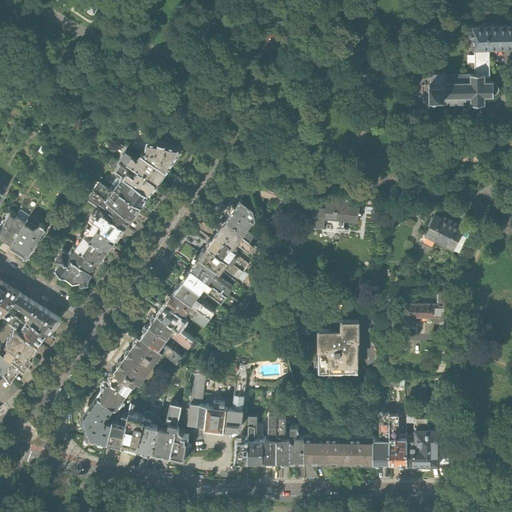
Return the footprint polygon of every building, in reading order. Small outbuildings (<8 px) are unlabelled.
[(489,45),(511,44),(511,21),(472,22),(472,27),(471,27),(469,29),(469,32),(471,34),(472,34),(472,46),(474,46),(474,69),(485,69),(485,76),(489,76),(489,45)] [(446,67),(434,68),(433,67),(433,66),(431,65),(430,65),(429,65),(428,66),(428,67),(427,68),(428,69),(428,70),(429,70),(430,71),(430,77),(429,77),(429,78),(425,78),(425,92),(429,92),(429,93),(431,93),(431,94),(431,95),(431,96),(432,97),(433,97),(434,98),(435,98),(436,97),(436,99),(471,98),(485,98),(485,91),(493,91),(493,89),(495,89),(497,88),(498,86),(499,85),(499,84),(499,83),(499,82),(498,80),(497,79),(496,79),(494,78),(493,78),(493,76),(489,76),(485,76),(485,69),(474,69),(446,69),(446,67)] [(147,139),(144,153),(167,169),(180,152),(183,150),(180,144),(177,145),(147,139)] [(116,168),(124,174),(150,193),(158,182),(167,169),(144,153),(141,151),(137,156),(125,148),(120,155),(139,168),(135,174),(128,169),(129,167),(121,161),(116,168)] [(115,185),(141,205),(150,193),(124,174),(115,185)] [(94,188),(132,216),(141,205),(115,185),(112,189),(100,180),(94,188)] [(102,210),(125,226),(132,216),(94,188),(90,194),(106,205),(102,210)] [(304,189),(295,188),(294,203),(302,203),(304,189)] [(350,194),(327,191),(325,205),(304,203),(302,221),(323,223),(324,223),(325,213),(336,214),(344,215),(344,216),(357,217),(357,218),(358,218),(359,205),(349,204),(350,194)] [(246,235),(250,237),(255,230),(249,226),(247,226),(252,218),(255,218),(252,206),(240,197),(235,204),(232,202),(228,208),(231,210),(226,216),(244,230),(242,232),(246,235)] [(380,205),(365,204),(364,214),(379,215),(380,205)] [(93,222),(116,238),(125,226),(102,210),(98,215),(96,213),(93,217),(96,218),(93,222)] [(0,236),(11,243),(25,221),(26,220),(16,214),(15,216),(7,211),(0,224),(0,236)] [(443,216),(435,212),(425,233),(453,246),(460,231),(464,224),(464,223),(444,214),(443,216)] [(336,214),(325,213),(324,223),(323,223),(323,227),(338,229),(339,226),(345,227),(345,225),(343,225),(344,216),(344,215),(336,214)] [(219,227),(215,231),(237,247),(241,242),(246,235),(242,232),(244,230),(226,216),(223,221),(220,220),(216,225),(219,227)] [(34,226),(25,221),(11,243),(10,245),(22,253),(23,256),(30,254),(29,251),(46,226),(40,222),(34,226)] [(85,233),(108,250),(116,238),(93,222),(85,233)] [(467,234),(470,226),(464,224),(460,231),(467,234)] [(215,231),(208,242),(228,257),(234,251),(237,247),(215,231)] [(85,233),(75,246),(98,263),(108,250),(85,233)] [(250,237),(246,235),(241,242),(255,252),(260,245),(250,237)] [(199,253),(220,268),(223,264),(228,257),(208,242),(204,247),(203,246),(200,251),(200,252),(199,253)] [(88,278),(98,263),(75,246),(72,244),(67,251),(62,247),(54,259),(58,262),(54,269),(72,283),(80,282),(80,284),(89,283),(88,278)] [(249,262),(234,251),(228,257),(244,269),(249,262)] [(212,280),(227,291),(232,284),(221,276),(218,276),(216,275),(220,269),(220,268),(199,253),(198,255),(197,254),(195,254),(193,257),(194,259),(194,260),(191,265),(212,280)] [(228,257),(223,264),(238,276),(244,269),(228,257)] [(182,276),(204,291),(207,287),(212,280),(191,265),(187,269),(184,269),(182,272),(183,274),(183,275),(182,276)] [(195,302),(199,297),(204,291),(182,276),(180,279),(178,278),(174,282),(177,284),(174,287),(192,300),(195,302)] [(227,291),(212,280),(207,287),(222,298),(227,291)] [(0,315),(13,298),(19,290),(8,283),(0,294),(0,315)] [(436,302),(436,314),(436,320),(445,321),(450,320),(451,286),(437,286),(436,302)] [(174,287),(166,298),(184,312),(187,307),(192,300),(174,287)] [(32,310),(28,316),(46,330),(52,322),(54,324),(60,316),(19,290),(13,298),(32,310)] [(195,302),(210,314),(215,307),(203,298),(201,298),(199,297),(195,302)] [(157,310),(158,310),(178,325),(180,326),(188,315),(184,312),(166,298),(157,310)] [(192,300),(187,307),(205,321),(210,314),(195,302),(192,300)] [(295,310),(298,321),(313,318),(312,316),(329,313),(327,301),(310,305),(311,307),(295,310)] [(436,314),(436,302),(403,301),(402,323),(416,324),(416,313),(427,314),(436,314)] [(149,320),(170,336),(174,332),(178,325),(158,310),(155,314),(149,320)] [(17,325),(38,341),(46,330),(28,316),(25,314),(22,319),(15,314),(10,321),(17,325)] [(144,328),(142,331),(163,347),(167,340),(170,336),(149,320),(144,328)] [(342,329),(320,329),(320,370),(360,369),(360,346),(360,340),(362,340),(361,320),(342,320),(342,329)] [(1,346),(0,348),(0,361),(11,376),(21,362),(25,365),(33,355),(30,353),(38,341),(17,325),(6,340),(9,343),(5,349),(1,346)] [(194,336),(180,326),(178,325),(174,332),(189,343),(194,336)] [(133,341),(124,353),(146,370),(163,347),(142,331),(140,334),(139,333),(133,341)] [(167,340),(163,347),(178,358),(183,351),(167,340)] [(140,378),(146,370),(124,353),(120,359),(114,366),(115,367),(109,376),(127,389),(137,376),(140,378)] [(237,371),(232,405),(243,406),(247,372),(237,371)] [(203,373),(195,372),(194,380),(193,380),(189,406),(187,406),(186,415),(188,415),(188,420),(190,420),(190,421),(191,422),(192,422),(193,422),(194,422),(195,422),(196,421),(214,423),(231,426),(231,424),(240,425),(241,416),(243,406),(232,405),(224,404),(225,399),(213,398),(213,404),(209,403),(209,402),(200,401),(200,398),(202,399),(206,373),(204,372),(203,373)] [(97,392),(113,404),(119,408),(120,406),(123,401),(123,395),(127,389),(109,376),(108,378),(104,378),(101,382),(101,386),(97,392)] [(107,438),(112,419),(106,418),(105,418),(103,414),(107,410),(108,411),(113,404),(97,392),(92,399),(88,400),(85,404),(86,406),(82,413),(81,413),(82,418),(84,419),(87,426),(86,428),(88,433),(89,433),(97,435),(98,438),(103,439),(105,437),(107,438)] [(171,399),(167,417),(177,420),(182,402),(171,399)] [(389,433),(389,410),(389,408),(379,408),(379,434),(389,433)] [(152,448),(160,416),(160,415),(152,414),(152,412),(145,410),(144,415),(137,445),(142,446),(143,448),(143,449),(149,450),(151,448),(152,448)] [(389,410),(389,433),(398,433),(398,410),(389,410)] [(415,410),(406,410),(406,420),(414,420),(414,416),(415,416),(415,413),(415,410)] [(121,441),(128,412),(122,411),(121,413),(115,412),(112,416),(112,419),(107,438),(121,441)] [(137,445),(144,415),(128,412),(121,441),(137,445)] [(248,431),(248,435),(262,435),(262,431),(256,431),(256,421),(256,412),(248,412),(248,431)] [(276,431),(276,413),(276,412),(268,412),(268,432),(270,432),(270,435),(276,435),(276,431)] [(276,413),(276,431),(284,431),(284,413),(276,413)] [(415,424),(438,424),(438,418),(427,418),(427,414),(427,413),(415,413),(415,416),(414,416),(414,420),(414,422),(415,422),(415,424)] [(167,417),(160,416),(152,448),(158,450),(158,452),(163,454),(164,451),(170,452),(177,420),(167,417)] [(177,420),(170,452),(186,456),(189,431),(184,430),(180,427),(179,425),(177,420)] [(290,424),(290,431),(290,456),(305,456),(304,433),(300,433),(298,431),(298,424),(290,424)] [(438,424),(415,424),(415,433),(406,434),(406,457),(439,457),(439,441),(439,424),(438,424)] [(234,456),(248,457),(248,435),(248,431),(246,434),(241,435),(237,435),(234,456)] [(290,456),(290,431),(284,431),(276,431),(276,435),(276,457),(290,456)] [(309,456),(328,457),(329,432),(318,432),(308,431),(304,431),(304,433),(305,456),(309,456)] [(328,457),(352,457),(352,432),(343,432),(329,432),(328,457)] [(363,432),(352,432),(352,457),(373,457),(373,434),(373,432),(363,432)] [(379,434),(373,434),(373,457),(375,457),(375,460),(389,460),(389,433),(379,434)] [(398,433),(389,433),(389,460),(396,460),(396,457),(406,457),(406,434),(406,433),(398,433)] [(262,457),(262,435),(248,435),(248,457),(253,457),(258,457),(262,457)] [(276,435),(270,435),(262,435),(262,457),(267,457),(272,457),(276,457),(276,435)] [(439,441),(439,457),(453,457),(452,441),(439,441)]
